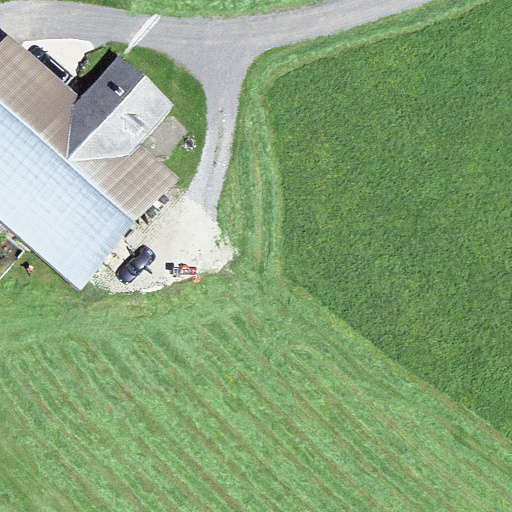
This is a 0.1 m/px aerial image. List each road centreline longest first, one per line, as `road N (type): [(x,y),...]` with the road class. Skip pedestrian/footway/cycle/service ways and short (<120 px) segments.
road 1 (track): [(0,15),(225,43)]
road 2 (track): [(225,43),(356,0)]
